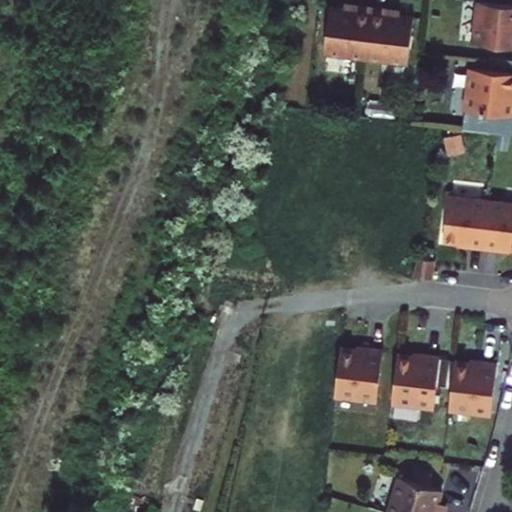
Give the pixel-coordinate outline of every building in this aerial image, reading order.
[(511,1),(494,0),(484,0),(479,41),(511,44),(511,1)] [(372,56),(378,5),(362,3),(361,8),(350,7),(335,6),(330,52),(372,56)] [(394,7),(378,5),(372,56),(415,60),(419,14),(404,12),(393,11),(394,7)] [(511,69),(477,66),(472,108),(511,112),(511,69)] [(482,254),(486,202),(447,198),(443,247),(458,248),(467,249),(466,253),(482,254)] [(511,203),(486,202),(482,254),(497,256),(497,251),(506,252),(511,252),(511,203)] [(418,260),(414,279),(431,282),(435,263),(418,260)] [(366,346),(351,343),(345,392),(388,397),(394,345),(376,342),(375,347),(366,346)] [(424,353),(408,351),(402,399),(444,404),(451,352),(432,349),(432,354),(424,353)] [(480,360),(465,358),(459,406),(502,412),(508,359),(489,357),(489,361),(480,360)] [(396,510),(402,511),(450,511),(451,510),(443,508),(446,498),(450,486),(436,481),(439,470),(423,465),(419,476),(407,473),(396,510)] [(454,501),(446,498),(443,508),(451,510),(454,501)]
